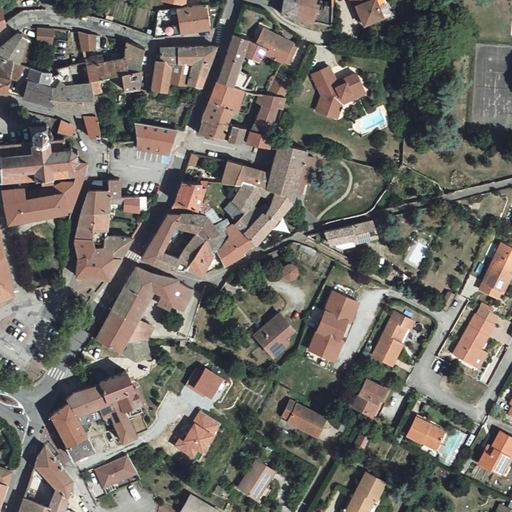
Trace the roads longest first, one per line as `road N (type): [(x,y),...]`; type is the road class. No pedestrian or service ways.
road 1 (residential): [(130,257),(206,280),(296,237),(511,183)]
road 2 (residential): [(45,322),(66,289),(90,155),(71,119),(0,93)]
road 3 (residential): [(225,36),(153,41),(31,17),(0,40)]
road 4 (residential): [(450,318),(426,375),(438,394),(469,408),(487,402),(511,358)]
road 5 (secondary): [(130,257),(53,373),(36,415)]
road 6 (secondary): [(188,140),(160,214),(130,257)]
road 7 (unknown): [(75,470),(152,435),(176,402)]
